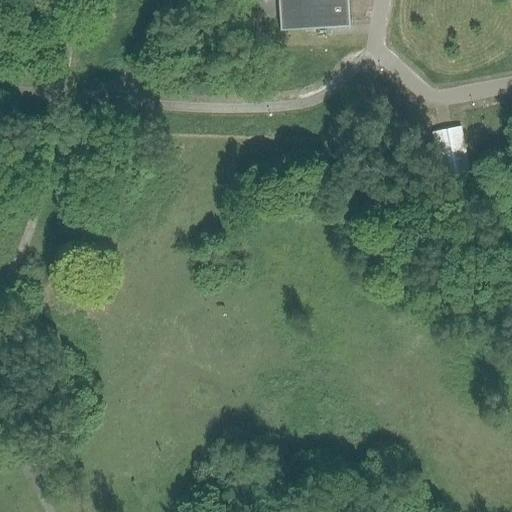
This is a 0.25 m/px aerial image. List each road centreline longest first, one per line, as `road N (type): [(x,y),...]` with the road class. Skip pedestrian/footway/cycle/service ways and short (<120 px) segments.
road 1 (residential): [(0,84),(138,106),(287,106),(318,99),(376,47)]
road 2 (residential): [(376,47),(431,97),(511,82)]
